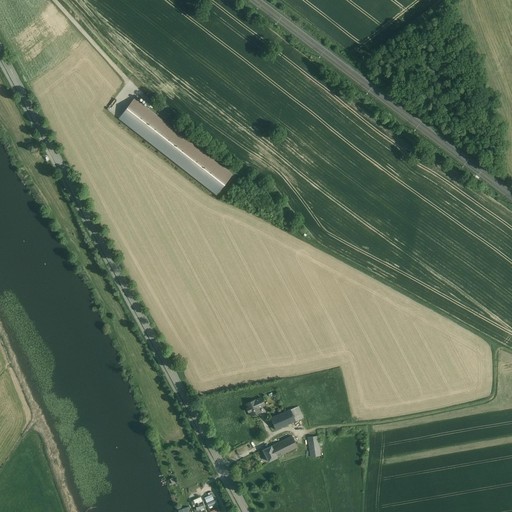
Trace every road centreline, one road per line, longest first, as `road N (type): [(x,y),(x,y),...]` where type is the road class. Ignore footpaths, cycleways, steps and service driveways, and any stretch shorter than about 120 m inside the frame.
road 1 (secondary): [(247,511),(0,49)]
road 2 (track): [(499,344),(314,245),(260,184),(136,90)]
road 3 (track): [(312,429),(486,402),(495,388),(495,351),(499,344),(511,351)]
